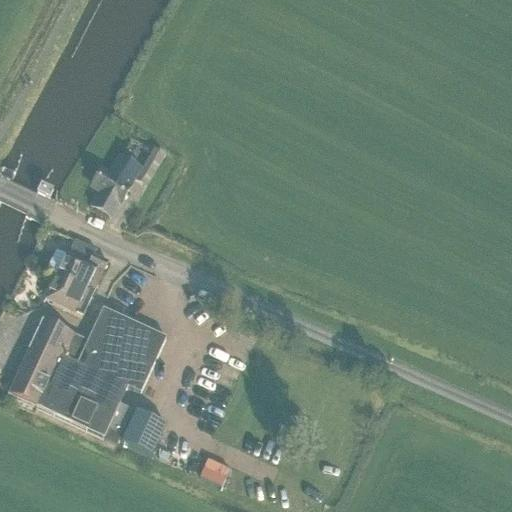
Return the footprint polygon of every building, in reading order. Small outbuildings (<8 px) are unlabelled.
[(131,135),(123,150),(143,160),(151,146),(131,135)] [(164,156),(153,150),(140,172),(151,179),(164,156)] [(99,198),(92,209),(110,220),(119,205),(120,206),(129,189),(127,188),(131,182),(132,183),(138,171),(119,160),(109,177),(102,173),(92,189),(103,196),(101,199),(99,198)] [(52,191),(41,185),(36,194),(48,200),(52,191)] [(103,273),(104,274),(108,265),(93,258),(96,252),(74,242),(67,256),(56,279),(92,296),(103,273)] [(45,302),(81,319),(92,296),(56,279),(45,302)] [(101,310),(87,338),(86,338),(85,341),(42,322),(7,396),(116,446),(121,437),(132,412),(119,406),(127,390),(139,395),(166,340),(101,310)] [(166,427),(136,413),(121,445),(151,459),(166,427)] [(204,464),(200,473),(223,483),(227,473),(204,464)]
